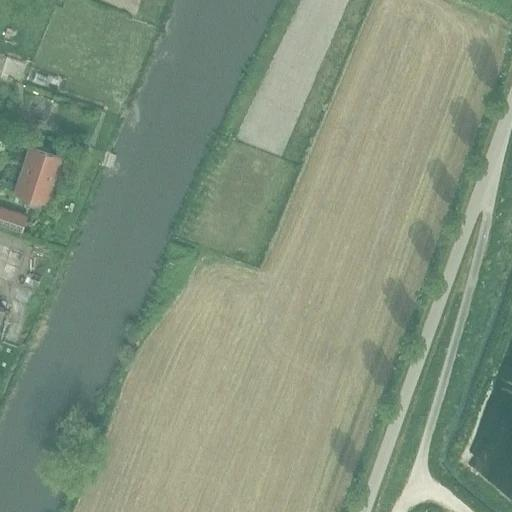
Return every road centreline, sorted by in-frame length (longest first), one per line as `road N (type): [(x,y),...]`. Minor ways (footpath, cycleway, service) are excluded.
road 1 (unclassified): [(370,511),(511,107)]
road 2 (track): [(399,511),(467,299),(498,145)]
